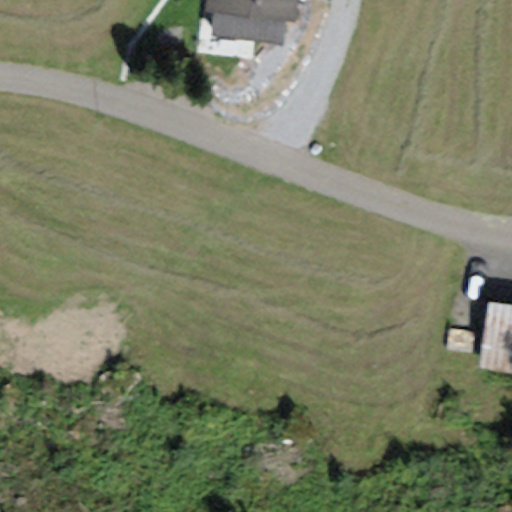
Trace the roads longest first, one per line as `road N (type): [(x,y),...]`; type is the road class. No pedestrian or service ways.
road 1 (track): [(511,237),(84,91),(0,81)]
road 2 (track): [(279,160),(349,22),(348,0)]
